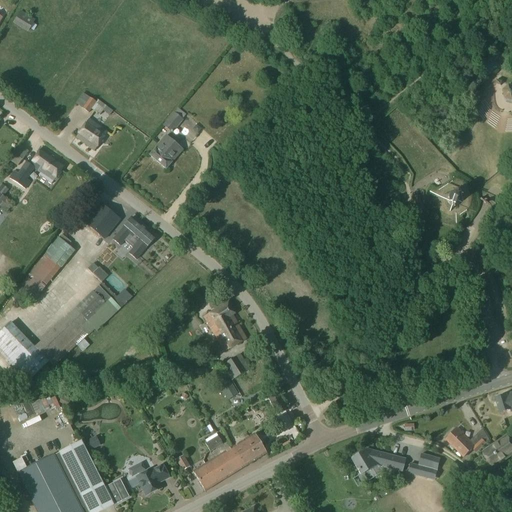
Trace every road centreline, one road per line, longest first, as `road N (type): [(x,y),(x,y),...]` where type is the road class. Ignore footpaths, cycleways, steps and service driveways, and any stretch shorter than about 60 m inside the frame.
road 1 (unclassified): [(309,418),(246,299),(0,97)]
road 2 (track): [(398,177),(411,212),(399,311),(367,362),(309,418)]
road 3 (residential): [(501,511),(458,461),(375,423)]
road 4 (tertiary): [(182,511),(320,441)]
road 5 (tertiary): [(375,423),(511,378)]
